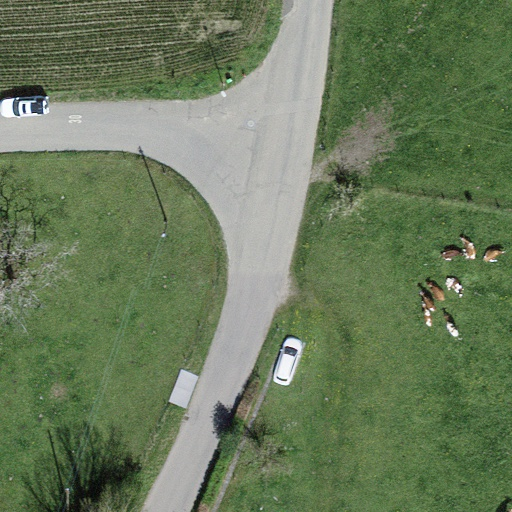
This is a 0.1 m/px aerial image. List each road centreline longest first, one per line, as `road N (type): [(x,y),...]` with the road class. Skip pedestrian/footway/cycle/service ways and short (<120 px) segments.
road 1 (unclassified): [(285,135),(245,320),(165,511)]
road 2 (residential): [(0,127),(285,135)]
road 3 (unclassified): [(306,0),(285,135)]
